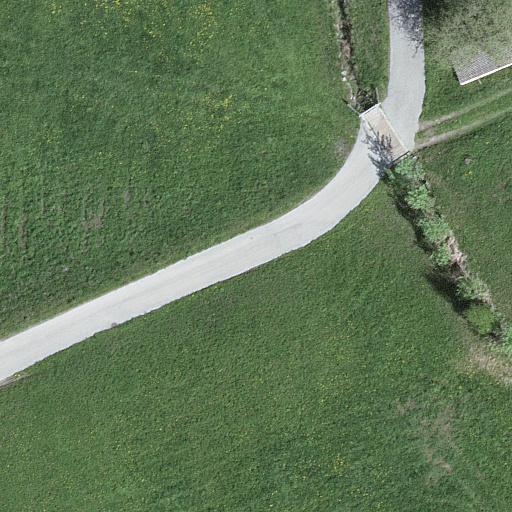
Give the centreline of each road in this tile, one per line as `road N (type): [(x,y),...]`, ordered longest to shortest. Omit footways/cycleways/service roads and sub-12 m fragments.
road 1 (unclassified): [(0,358),(268,243),(331,207),(395,121),(407,82),(408,0)]
road 2 (track): [(511,95),(427,126),(395,121)]
